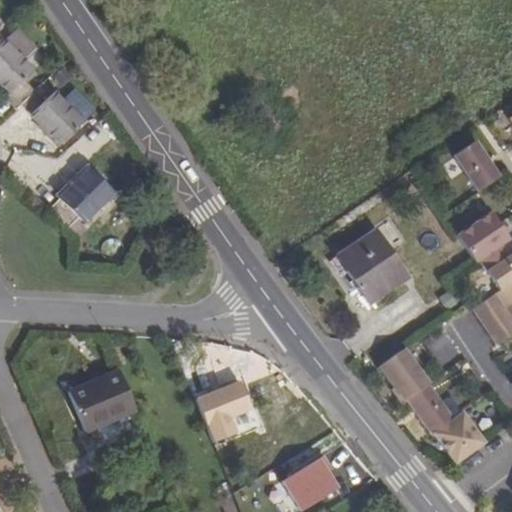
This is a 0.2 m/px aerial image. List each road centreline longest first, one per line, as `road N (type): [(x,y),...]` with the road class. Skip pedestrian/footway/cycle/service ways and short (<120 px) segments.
road 1 (tertiary): [(276,308),(61,0)]
road 2 (residential): [(0,308),(276,308)]
road 3 (tertiary): [(435,510),(276,308)]
road 4 (residential): [(55,511),(0,372)]
